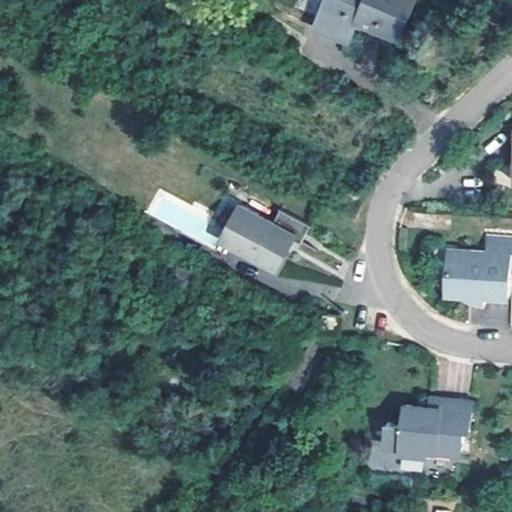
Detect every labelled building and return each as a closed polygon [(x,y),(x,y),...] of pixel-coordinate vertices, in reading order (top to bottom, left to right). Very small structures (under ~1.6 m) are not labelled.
[(410,0),(324,0),(315,25),(340,35),(348,12),(357,15),(356,17),(397,33),(410,0)] [(357,15),(348,12),(340,35),(348,38),(356,17),(357,15)] [(263,213),(241,201),(224,231),(228,234),(226,238),(254,254),(252,256),(277,271),(289,251),(286,249),(294,236),(300,239),(310,222),(280,206),(273,219),(270,224),(259,218),(263,213)] [(273,219),(263,213),(259,218),(270,224),(273,219)] [(511,236),(484,234),(483,250),(451,247),(450,265),(450,287),(449,294),(459,294),(488,296),(504,297),(506,252),(511,252),(511,236)] [(205,272),(178,255),(167,272),(195,289),(205,272)] [(488,296),(459,294),(482,302),(488,303),(488,296)] [(340,314),(323,311),(315,323),(311,330),(337,333),(340,314)] [(317,338),(310,334),(290,367),(297,371),(317,338)] [(297,371),(290,367),(281,381),(292,388),(301,373),(297,371)] [(439,397),(428,395),(427,406),(437,407),(439,397)] [(469,400),(439,397),(437,407),(427,406),(402,403),(400,422),(384,421),(382,445),(397,446),(397,451),(424,455),(425,450),(459,454),(461,432),(466,431),(469,400)]
